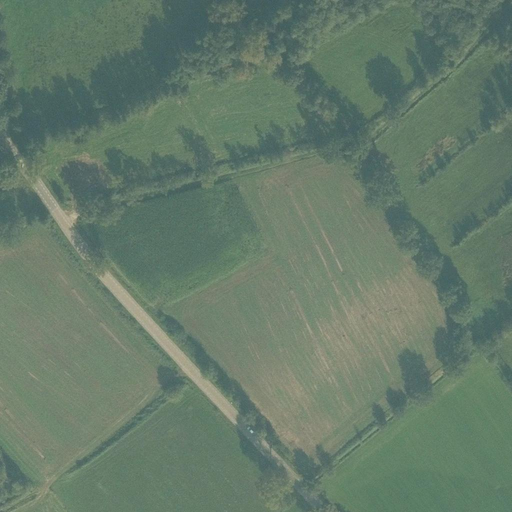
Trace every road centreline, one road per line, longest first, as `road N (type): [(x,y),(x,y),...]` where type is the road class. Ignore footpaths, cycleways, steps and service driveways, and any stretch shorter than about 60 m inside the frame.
road 1 (track): [(60,218),(375,131),(511,10)]
road 2 (tertiary): [(326,511),(110,283),(0,142)]
road 3 (track): [(190,370),(47,484)]
